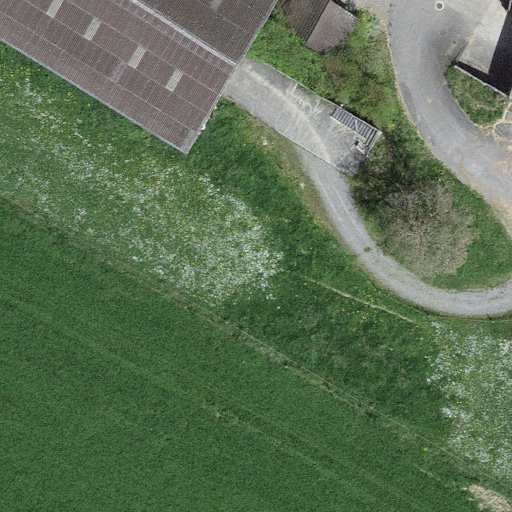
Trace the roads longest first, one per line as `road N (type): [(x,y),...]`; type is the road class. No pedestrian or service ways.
road 1 (track): [(511,299),(434,296),(383,270),(337,209),(331,138),(249,87)]
road 2 (track): [(407,0),(420,69),(445,134),(511,196)]
